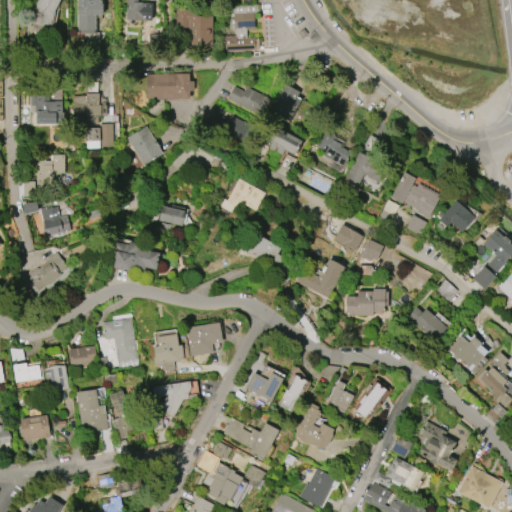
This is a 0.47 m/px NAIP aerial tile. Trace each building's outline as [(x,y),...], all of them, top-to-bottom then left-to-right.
[(51,34),(30,30),(32,21),(33,21),(35,11),(33,11),(35,5),(37,0),(60,0),(56,9),(51,34)] [(78,32),(77,0),(102,0),(102,14),(96,14),(96,31),(78,32)] [(153,3),(152,20),(126,20),(126,0),(137,0),(137,3),(153,3)] [(255,50),(224,52),(223,36),(234,36),(234,29),(229,30),(228,18),(233,18),(232,6),(257,5),(257,13),(253,13),(254,29),(246,30),(246,37),(254,37),(254,38),(258,38),(258,48),(254,49),(255,50)] [(211,16),(211,47),(187,47),(187,26),(175,26),(175,9),(195,9),(195,16),(211,16)] [(189,99),(146,100),(145,74),(188,73),(188,81),(193,81),(193,91),(189,91),(189,99)] [(106,116),(97,116),(97,123),(84,124),(84,117),(72,117),(72,96),(85,96),(85,93),(86,93),(86,82),(96,82),(97,93),(98,93),(98,105),(106,105),(106,116)] [(298,91),(296,97),(300,99),(288,120),(269,110),(284,83),(298,91)] [(261,117),(227,99),(233,86),(243,91),(246,87),(270,100),(261,117)] [(61,101),(61,113),(63,113),(63,124),(35,124),(35,113),(33,113),(33,105),(30,105),(29,93),(37,93),(37,95),(48,95),(48,101),(61,101)] [(231,115),(252,126),(243,144),(211,128),(217,116),(227,122),(231,115)] [(112,146),(98,147),(98,150),(86,150),(86,141),(85,141),(85,128),(99,128),(99,123),(112,123),(112,146)] [(145,125),(154,140),(154,139),(158,145),(157,146),(162,153),(142,165),(125,138),(145,125)] [(301,140),(294,154),(284,149),(281,154),(275,151),(277,148),(275,147),(273,150),(266,147),(268,142),(264,140),(271,125),(283,131),(282,134),(284,135),(285,132),(301,140)] [(322,155),(324,150),(316,146),(324,130),(334,135),(332,139),(340,144),(339,147),(349,152),(342,165),(322,155)] [(343,178),(358,151),(386,166),(377,183),(362,175),(356,186),(343,178)] [(35,187),(35,170),(38,170),(38,161),(50,161),(50,155),(51,155),(51,154),(64,154),(64,174),(53,174),(53,177),(54,177),(54,187),(35,187)] [(389,197),(403,172),(415,178),(411,184),(415,186),(417,183),(440,195),(428,217),(416,211),(417,209),(402,201),(401,203),(389,197)] [(238,179),(264,192),(255,210),(243,204),(240,210),(233,206),(230,212),(219,206),(223,199),(226,200),(238,179)] [(23,197),(35,196),(34,182),(22,182),(23,197)] [(387,200),(398,205),(392,217),(389,215),(385,222),(378,217),(387,200)] [(438,219),(455,200),(474,217),(461,232),(450,222),(446,227),(438,219)] [(157,221),(161,205),(183,210),(183,213),(184,214),(182,223),(180,222),(180,226),(157,221)] [(39,209),(44,208),(44,209),(56,207),(58,217),(66,215),(70,231),(43,237),(41,230),(43,229),(39,209)] [(427,222),(419,236),(406,228),(413,215),(427,222)] [(362,235),(354,251),(333,240),(340,224),(362,235)] [(494,230),(503,237),(504,236),(510,241),(508,242),(511,245),(511,253),(505,262),(494,276),(495,277),(484,289),(471,279),(483,266),(484,267),(495,255),(482,243),(494,230)] [(254,232),(270,242),(271,240),(282,247),(278,253),(293,262),(285,275),(279,272),(277,276),(269,272),(272,268),(254,257),(256,254),(253,252),(252,254),(244,249),(254,232)] [(382,245),(376,260),(371,257),(369,261),(360,257),(368,239),(382,245)] [(139,243),(138,248),(159,252),(155,270),(144,268),(144,271),(136,269),(137,267),(130,266),(129,271),(112,268),(114,258),(112,257),(115,241),(128,244),(128,241),(139,243)] [(55,252),(66,267),(65,268),(65,269),(59,273),(61,276),(45,287),(44,286),(37,291),(26,276),(28,275),(26,274),(36,267),(37,269),(48,261),(47,258),(55,252)] [(344,267),(327,298),(295,281),(302,268),(317,276),(319,272),(321,273),(328,258),(344,267)] [(511,300),(498,288),(511,273),(511,304),(510,303),(511,300)] [(384,288),(384,307),(381,307),(381,313),(372,313),(372,315),(345,315),(345,296),(357,296),(357,291),(372,291),(372,288),(384,288)] [(424,309),(446,327),(434,341),(412,323),(413,322),(407,316),(415,307),(421,312),(424,309)] [(130,318),(136,359),(116,362),(113,338),(103,339),(101,322),(130,318)] [(185,328),(219,322),(222,342),(211,344),(213,352),(189,356),(185,328)] [(152,345),(156,345),(155,336),(176,333),(177,345),(181,344),(183,359),(179,359),(179,360),(173,361),(174,369),(160,371),(159,365),(154,366),(152,357),(154,357),(152,345)] [(487,351),(474,366),(471,363),(468,367),(457,357),(456,359),(452,356),(454,355),(448,349),(460,336),(467,342),(473,336),(480,343),(479,344),(487,351)] [(67,349),(94,345),(96,362),(69,365),(67,349)] [(499,352),(507,359),(503,364),(505,366),(504,367),(509,371),(504,377),(498,371),(497,372),(506,381),(502,385),(506,389),(504,392),(511,399),(504,407),(491,395),(491,396),(487,392),(489,390),(475,377),(484,369),(486,371),(490,366),(487,364),(499,352)] [(40,378),(15,382),(12,364),(25,363),(25,367),(38,365),(40,378)] [(64,365),(67,389),(47,392),(44,368),(53,365),(64,365)] [(282,379),(270,401),(245,387),(253,372),(266,380),(270,372),(282,379)] [(117,382),(104,383),(104,375),(117,374),(117,382)] [(307,381),(291,412),(277,405),(293,374),(307,381)] [(353,396),(343,413),(334,408),(335,406),(326,401),(331,391),(329,391),(332,386),(333,387),(337,380),(345,384),(342,390),(353,396)] [(167,395),(154,397),(152,387),(189,381),(190,388),(187,391),(188,398),(182,399),(173,417),(155,408),(159,401),(163,403),(167,395)] [(387,391),(378,402),(381,404),(377,408),(375,407),(366,419),(353,409),(374,381),(387,391)] [(103,405),(107,429),(81,433),(75,392),(96,389),(98,405),(103,405)] [(109,395),(122,390),(125,399),(133,397),(144,425),(126,432),(128,436),(119,439),(113,421),(118,419),(109,395)] [(321,423),(333,429),(323,449),(319,447),(319,448),(308,443),(307,445),(300,441),(301,440),(293,435),(303,415),(302,414),(307,405),(309,406),(310,403),(318,407),(317,409),(319,411),(312,424),(318,427),(321,423)] [(486,415),(495,424),(506,412),(497,403),(486,415)] [(19,418),(46,415),(49,436),(22,440),(21,433),(18,434),(17,424),(20,424),(19,418)] [(278,430),(262,460),(248,453),(250,448),(222,433),(231,417),(243,424),(241,428),(250,433),(252,428),(259,432),(264,423),(278,430)] [(450,471),(436,463),(435,465),(428,462),(429,460),(425,458),(426,455),(418,451),(422,444),(423,445),(426,438),(418,433),(425,421),(446,432),(443,436),(455,442),(448,455),(456,460),(450,471)] [(0,424),(2,424),(3,430),(7,430),(8,433),(9,433),(10,439),(9,439),(9,442),(0,443),(0,424)] [(396,435),(412,443),(405,457),(389,450),(396,435)] [(228,500),(226,499),(223,505),(204,495),(212,478),(208,476),(209,474),(205,471),(206,470),(203,469),(202,470),(195,466),(204,450),(211,454),(217,441),(231,448),(225,459),(221,457),(220,459),(219,458),(217,462),(234,471),(233,473),(242,477),(238,484),(237,484),(228,500)] [(394,457),(412,466),(402,485),(385,476),(385,477),(389,479),(388,481),(391,482),(388,488),(372,480),(377,471),(384,474),(387,469),(385,468),(388,462),(390,463),(394,457)] [(264,472),(256,488),(248,484),(250,480),(245,478),(247,475),(244,474),(249,464),(264,472)] [(470,465),(502,482),(488,508),(456,492),(470,465)] [(334,478),(318,507),(298,496),(306,482),(308,483),(316,468),(334,478)] [(116,480),(137,475),(141,492),(120,497),(120,495),(115,496),(113,489),(118,488),(116,480)] [(372,482),(390,491),(383,505),(387,506),(391,500),(394,501),(396,498),(402,501),(404,499),(425,510),(423,511),(384,511),(363,500),(372,482)] [(270,511),(280,492),(316,511),(315,511),(270,511)] [(26,511),(32,504),(34,505),(38,499),(44,503),(48,496),(56,502),(49,511),(26,511)] [(189,511),(193,505),(192,505),(197,496),(213,505),(209,511),(189,511)]
